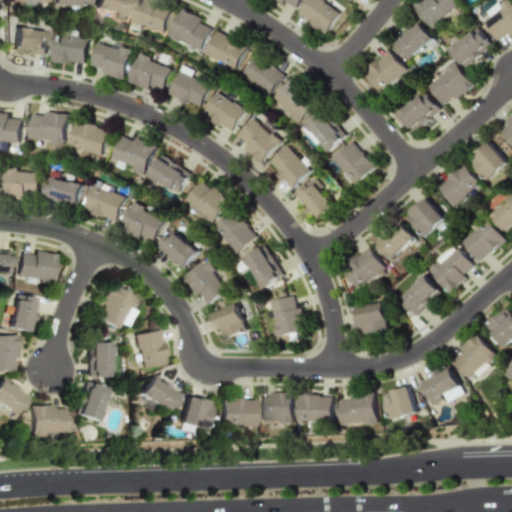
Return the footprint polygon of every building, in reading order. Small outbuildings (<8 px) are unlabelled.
[(87,0),(52,0),(52,3),(86,8),(87,0)] [(125,20),(129,0),(93,0),(92,8),(114,13),(113,17),(125,20)] [(136,0),(131,23),(165,31),(171,6),(147,0),(136,0)] [(278,0),(294,10),(300,0),(278,0)] [(306,0),(297,17),(327,34),(340,10),(322,0),(306,0)] [(458,4),(454,0),(421,0),(413,8),(432,29),(458,4)] [(496,40),(507,33),(509,36),(511,33),(511,2),(510,0),(503,0),(490,10),(493,14),(483,22),(496,40)] [(201,51),(212,29),(201,23),(204,19),(182,8),(169,35),(201,51)] [(408,61),(433,38),(418,20),(392,43),(408,61)] [(449,50),(466,68),(491,45),(475,27),(449,50)] [(47,30),(13,29),(12,53),(46,54),(47,30)] [(236,69),(248,46),(218,30),(206,54),(236,69)] [(85,65),(89,38),(55,34),(52,60),(85,65)] [(101,73),(123,79),(132,49),(120,46),(119,49),(97,42),(90,65),(102,68),(101,73)] [(406,70),(388,50),(363,73),(381,93),(406,70)] [(128,81),(149,90),(151,86),(162,91),(172,68),(140,54),(128,81)] [(271,95),(284,75),(256,56),(243,75),(271,95)] [(443,105),(452,97),(455,100),(473,85),(453,61),(443,69),(445,71),(427,86),(443,105)] [(200,108),(211,85),(191,76),(194,71),(182,65),(168,93),(200,108)] [(298,123),(315,105),(289,80),(272,98),(298,123)] [(397,113),(414,132),(440,108),(423,90),(397,113)] [(246,110),(217,92),(203,114),(232,132),(246,110)] [(33,113),(29,138),(64,144),(69,115),(46,111),(45,116),(33,113)] [(303,128),(326,154),(345,136),(321,111),(303,128)] [(22,119),(10,118),(10,113),(0,112),(0,142),(21,143),(22,119)] [(511,145),(511,116),(497,130),(511,145)] [(281,142),(254,117),(237,136),(247,144),(243,148),(261,164),(281,142)] [(102,155),(110,130),(77,120),(69,144),(102,155)] [(156,145),(135,138),(134,140),(121,136),(111,162),(145,174),(156,145)] [(376,166),(352,140),(333,158),(356,184),(376,166)] [(507,165),(492,142),(469,158),(485,180),(507,165)] [(268,163),(292,188),(311,170),(287,145),(268,163)] [(192,173),(162,155),(150,175),(179,193),(192,173)] [(437,188),(455,206),(480,183),(462,164),(437,188)] [(39,198),(39,171),(5,170),(4,197),(39,198)] [(79,207),(83,183),(49,177),(45,200),(79,207)] [(336,206),(315,179),(297,192),(318,220),(336,206)] [(213,224),(230,202),(202,180),(185,202),(213,224)] [(116,221),(125,197),(93,185),(84,209),(116,221)] [(511,229),(511,197),(492,216),(508,234),(511,229)] [(423,237),(445,220),(428,198),(406,215),(423,237)] [(120,229),(154,243),(164,217),(130,204),(120,229)] [(238,254),(258,238),(236,210),(216,226),(238,254)] [(461,241),(478,262),(505,241),(489,220),(461,241)] [(391,260),(415,237),(401,222),(376,245),(391,260)] [(199,252),(173,229),(158,246),(184,269),(199,252)] [(427,268),(450,293),(467,277),(464,274),(473,266),(453,244),(427,268)] [(283,276),(268,246),(246,257),(261,288),(283,276)] [(357,288),(385,270),(370,248),(342,266),(357,288)] [(0,273),(7,273),(8,250),(0,249),(0,273)] [(54,254),(31,250),(31,254),(18,252),(14,276),(49,282),(54,254)] [(184,276),(196,296),(200,294),(206,304),(227,292),(209,261),(184,276)] [(416,317),(441,293),(425,276),(400,299),(416,317)] [(125,328),(138,299),(105,285),(92,318),(115,328),(117,324),(125,328)] [(7,329),(29,331),(32,297),(10,295),(7,329)] [(300,307),(297,308),(294,296),(270,302),(278,337),(306,330),(300,307)] [(212,314),(223,340),(248,329),(237,303),(212,314)] [(358,306),(361,334),(388,331),(385,303),(358,306)] [(486,326),(506,347),(511,340),(511,314),(506,308),(486,326)] [(137,367),(163,364),(158,330),(132,333),(137,367)] [(466,378),(495,357),(478,334),(459,348),(462,352),(453,359),(466,378)] [(0,371),(12,371),(11,358),(15,358),(15,335),(0,335),(0,371)] [(108,342),(83,342),(84,377),(109,376),(108,342)] [(511,361),(502,377),(511,383),(511,361)] [(431,405),(445,399),(447,402),(464,394),(451,367),(420,381),(431,405)] [(165,413),(175,395),(146,377),(135,395),(165,413)] [(95,421),(104,388),(82,381),(72,415),(95,421)] [(0,406),(11,416),(26,398),(7,383),(5,386),(0,382),(0,406)] [(390,420),(417,412),(409,386),(383,394),(390,420)] [(294,422),(293,392),(271,392),(271,397),(258,397),(258,423),(294,422)] [(377,422),(374,393),(351,395),(351,400),(339,401),(341,425),(377,422)] [(299,422),(333,422),(334,396),(299,395),(299,422)] [(210,403),(183,396),(176,423),(202,430),(210,403)] [(252,399),(218,398),(217,425),(252,426),(252,399)] [(27,437),(39,436),(39,432),(63,432),(62,408),(49,408),(49,405),(27,405),(27,437)]
